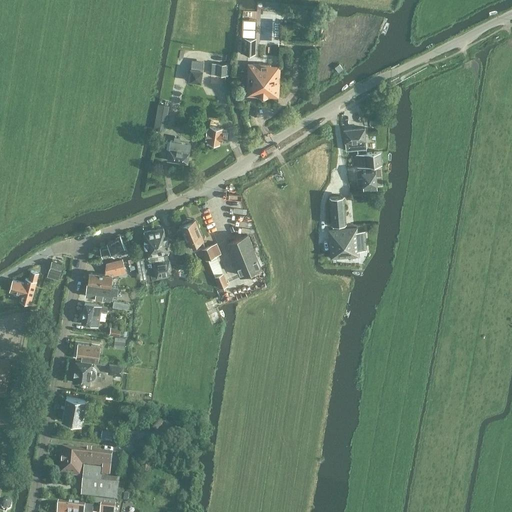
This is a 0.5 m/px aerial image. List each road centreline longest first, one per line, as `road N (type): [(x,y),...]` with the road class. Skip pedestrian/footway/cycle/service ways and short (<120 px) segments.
road 1 (unclassified): [(81,244),(159,215),(361,90),(511,17)]
road 2 (tertiary): [(33,511),(81,244)]
